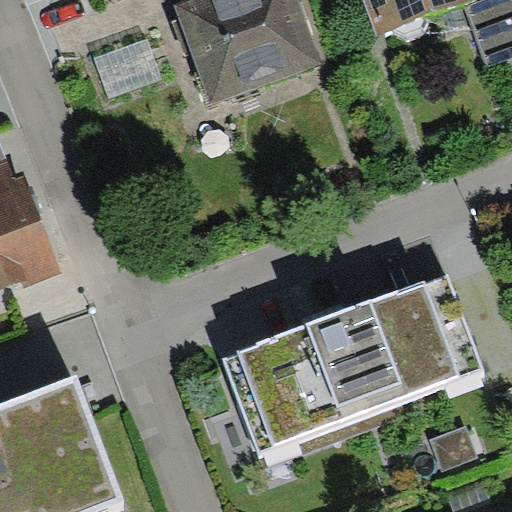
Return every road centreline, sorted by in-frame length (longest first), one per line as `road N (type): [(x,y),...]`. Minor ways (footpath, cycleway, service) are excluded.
road 1 (residential): [(511,176),(117,325)]
road 2 (residential): [(117,325),(0,19)]
road 3 (residential): [(188,511),(117,325)]
